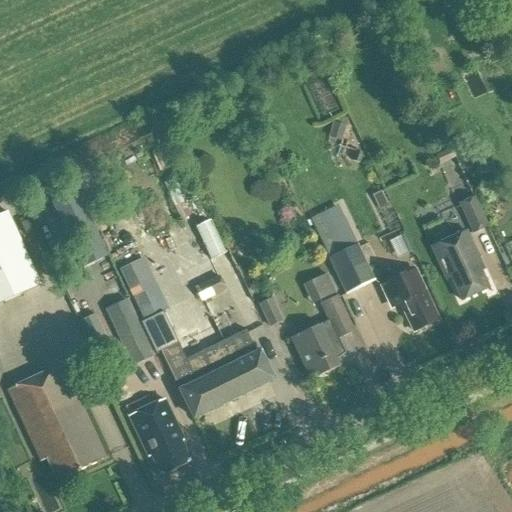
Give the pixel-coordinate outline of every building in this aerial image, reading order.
[(347,136),(348,122),(336,121),(334,135),(347,136)] [(77,194),(53,205),(84,270),(107,259),(77,194)] [(374,197),(379,209),(387,206),(382,194),(374,197)] [(455,205),(469,233),(483,226),(469,197),(455,205)] [(345,201),(317,211),(333,254),(361,244),(345,201)] [(0,305),(40,287),(6,214),(0,216),(0,305)] [(210,222),(196,229),(212,262),(226,256),(210,222)] [(428,249),(444,281),(449,279),(460,301),(486,288),(477,271),(481,269),(462,232),(428,249)] [(330,260),(348,295),(378,280),(359,245),(330,260)] [(118,271),(144,323),(148,321),(156,318),(155,316),(144,293),(141,294),(128,266),(118,271)] [(326,273),(302,284),(310,303),(334,292),(326,273)] [(392,311),(401,307),(413,334),(438,323),(414,273),(381,288),(392,311)] [(207,283),(215,298),(226,292),(218,278),(207,283)] [(297,355),(310,383),(339,369),(335,361),(344,355),(337,341),(353,334),(337,299),(321,307),(329,323),(290,341),(297,355)] [(273,300),(260,307),(270,330),(284,324),(273,300)] [(152,358),(125,302),(104,312),(131,368),(152,358)] [(86,318),(96,342),(112,335),(102,311),(86,318)] [(148,321),(144,323),(140,325),(155,356),(160,354),(176,346),(177,346),(163,314),(156,318),(148,321)] [(179,393),(193,421),(272,382),(254,344),(251,346),(245,333),(185,362),(177,346),(176,346),(160,354),(175,384),(178,382),(183,391),(179,393)] [(0,394),(0,403),(9,423),(19,418),(40,464),(46,461),(56,483),(105,461),(61,367),(0,394)] [(106,375),(111,387),(123,381),(118,369),(106,375)] [(150,458),(160,477),(189,464),(180,444),(183,443),(164,402),(128,418),(147,459),(150,458)]
